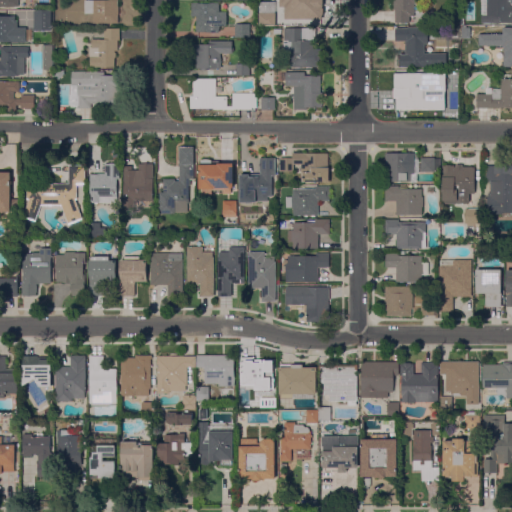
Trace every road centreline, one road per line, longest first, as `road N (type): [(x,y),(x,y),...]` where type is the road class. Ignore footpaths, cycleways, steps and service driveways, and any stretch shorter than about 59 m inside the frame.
road 1 (residential): [(511,335),(322,341),(236,326),(0,325)]
road 2 (residential): [(511,131),(0,126)]
road 3 (residential): [(357,335),(356,0)]
road 4 (residential): [(154,126),(154,0)]
